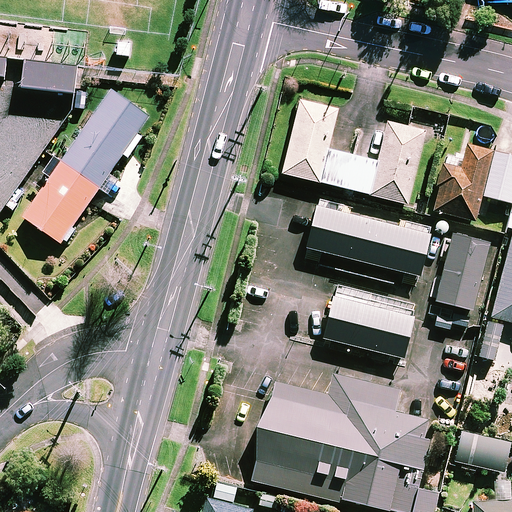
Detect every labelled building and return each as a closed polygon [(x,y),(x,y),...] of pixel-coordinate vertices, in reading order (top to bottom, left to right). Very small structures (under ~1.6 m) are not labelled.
[(78,67),(26,61),(23,88),(75,94),(78,67)] [(337,111),(300,102),(282,174),(407,205),(425,133),(388,124),(378,163),(328,150),(337,111)] [(143,137),(100,108),(63,163),(54,157),(43,173),(52,179),(25,219),(63,244),(100,189),(110,195),(119,182),(110,175),(124,155),(129,159),(143,137)] [(446,124),(415,113),(410,128),(442,138),(446,124)] [(511,157),(466,147),(460,170),(443,166),(432,212),(475,222),(481,197),(511,203),(511,157)] [(400,218),(375,211),(373,219),(349,213),(337,259),(367,267),(369,260),(399,268),(407,235),(396,232),(400,218)] [(489,246),(452,236),(441,279),(435,277),(425,314),(469,325),(489,246)] [(511,237),(492,318),(511,323),(511,237)] [(413,318),(334,298),(324,339),(403,359),(413,318)] [(503,327),(487,323),(477,357),(493,361),(503,327)] [(435,404),(278,369),(255,469),(412,505),(435,404)] [(499,374),(480,370),(475,396),(495,399),(499,374)] [(509,443),(460,434),(454,465),(503,474),(509,443)] [(511,511),(511,482),(510,482),(511,501),(473,503),(473,511),(511,511)] [(236,488),(217,484),(214,498),(233,502),(236,488)] [(252,511),(205,500),(202,511),(252,511)]
